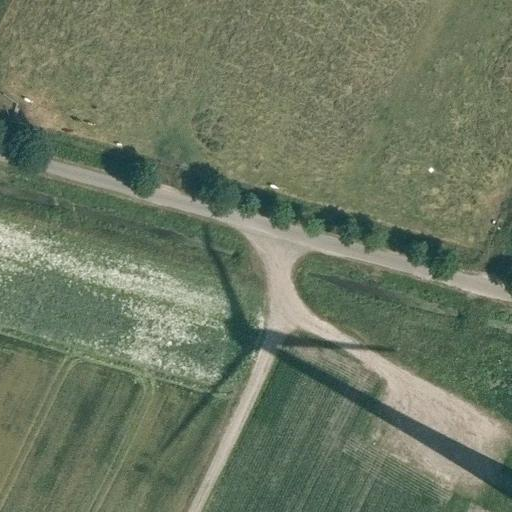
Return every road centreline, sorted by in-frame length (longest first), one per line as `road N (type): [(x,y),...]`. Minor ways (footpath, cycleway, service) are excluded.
road 1 (unclassified): [(0,151),(511,292)]
road 2 (track): [(278,228),(289,303),(189,511)]
road 3 (track): [(289,303),(511,448)]
